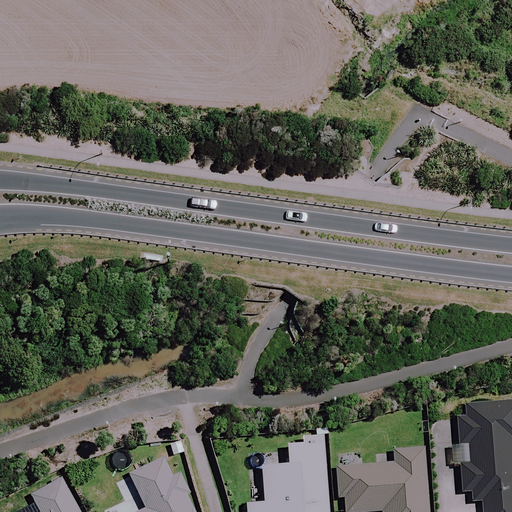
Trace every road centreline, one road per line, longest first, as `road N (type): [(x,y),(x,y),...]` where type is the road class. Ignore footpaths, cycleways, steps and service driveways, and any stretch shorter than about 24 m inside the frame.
road 1 (secondary): [(0,178),(511,241)]
road 2 (secondary): [(511,274),(78,219),(0,218)]
